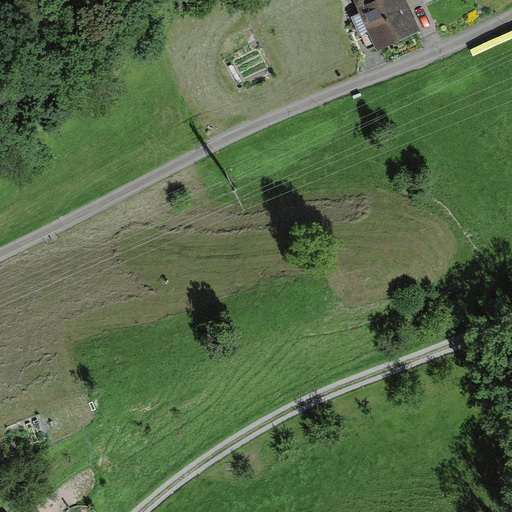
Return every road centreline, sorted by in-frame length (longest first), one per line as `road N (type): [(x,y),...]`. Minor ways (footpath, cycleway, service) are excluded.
road 1 (unclassified): [(0,256),(274,118),(511,19)]
road 2 (track): [(145,511),(184,476),(295,409),(511,324)]
